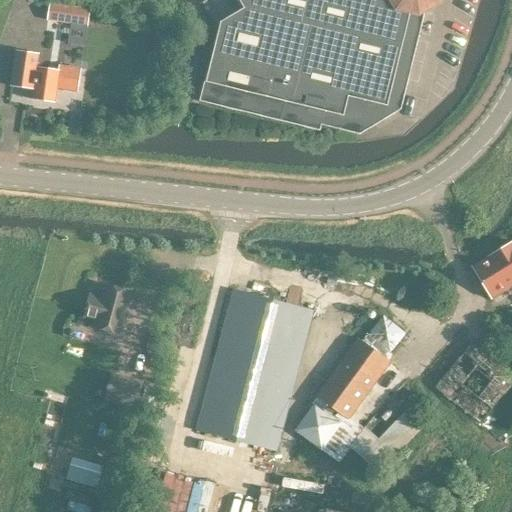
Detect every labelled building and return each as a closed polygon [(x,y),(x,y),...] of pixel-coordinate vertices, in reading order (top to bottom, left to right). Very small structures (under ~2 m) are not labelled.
[(349,0),(341,33),(302,23),(263,14),(243,8),(220,22),(207,75),(205,74),(199,101),(319,131),(321,125),(359,134),(400,110),(424,12),(422,9),(436,1),(436,0),(349,0)] [(263,14),(266,0),(237,0),(243,8),(263,14)] [(266,0),(263,14),(302,23),(307,0),(266,0)] [(307,0),(302,23),(341,33),(349,0),(307,0)] [(90,10),(50,4),(47,21),(87,27),(90,10)] [(11,87),(34,91),(32,100),(54,103),(56,88),(77,92),(80,69),(59,66),(58,70),(37,67),(39,55),(16,51),(11,87)] [(511,244),(473,269),(492,300),(511,288),(511,244)] [(132,293),(105,286),(101,298),(90,295),(84,317),(96,320),(94,327),(121,334),(132,293)] [(233,290),(196,430),(276,451),(313,311),(233,290)] [(315,396),(318,398),(294,432),(339,464),(350,448),(378,474),(425,424),(409,407),(378,439),(365,427),(363,428),(349,419),(390,362),(385,358),(404,333),(383,316),(363,342),(358,338),(347,352),(352,334),(338,322),(322,318),(306,380),(321,384),(326,367),(335,370),(315,396)] [(450,412),(457,404),(480,423),(482,420),(495,432),(506,418),(492,407),(511,382),(511,372),(486,352),(484,354),(471,343),(436,387),(436,388),(429,395),(450,412)] [(110,377),(104,400),(137,409),(144,386),(110,377)] [(73,457),(68,479),(98,487),(104,465),(73,457)] [(71,492),(69,510),(87,511),(88,493),(71,492)]
